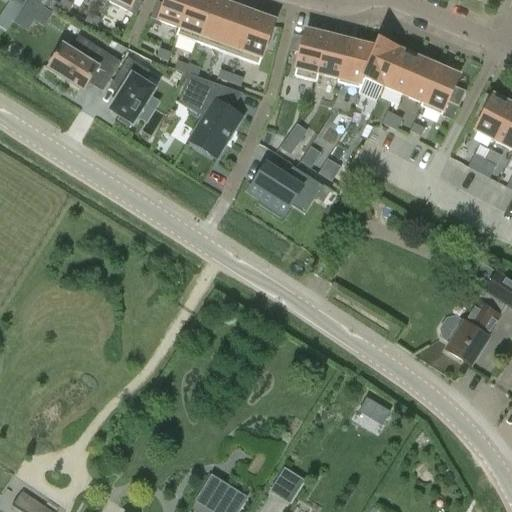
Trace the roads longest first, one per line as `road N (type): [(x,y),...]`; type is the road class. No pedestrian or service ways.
road 1 (tertiary): [(511,493),(473,431),(442,401),(0,119)]
road 2 (residential): [(386,0),(502,51)]
